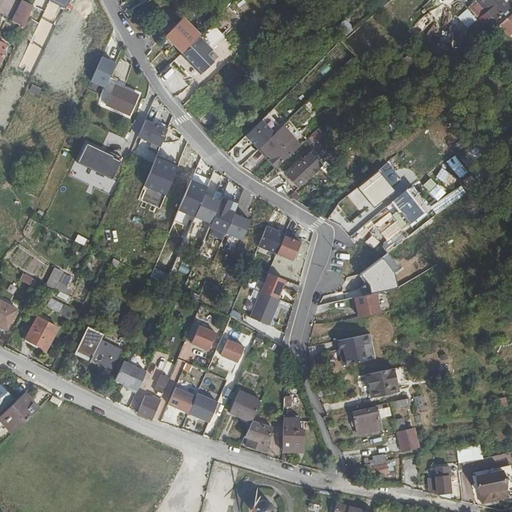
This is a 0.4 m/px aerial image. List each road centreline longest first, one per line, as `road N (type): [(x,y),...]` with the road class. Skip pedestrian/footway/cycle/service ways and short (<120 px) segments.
road 1 (residential): [(343,489),(142,429),(0,359)]
road 2 (residential): [(303,215),(325,230),(298,344),(301,367),(343,489)]
road 3 (residential): [(303,215),(201,139),(137,51)]
